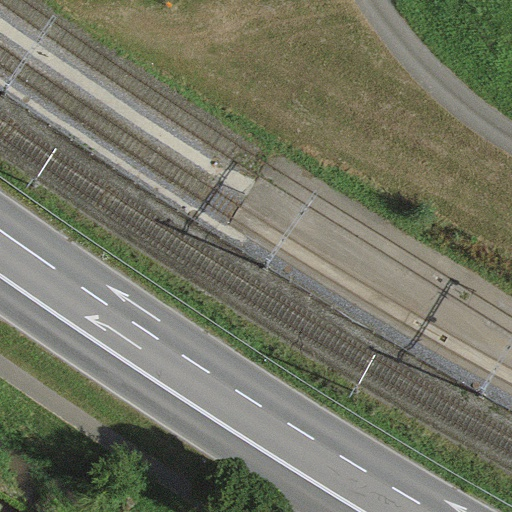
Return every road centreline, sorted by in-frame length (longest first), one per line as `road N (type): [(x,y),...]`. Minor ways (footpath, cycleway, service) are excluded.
road 1 (primary): [(0,253),(136,350),(401,511)]
road 2 (unclassified): [(369,0),(393,42),(511,139)]
